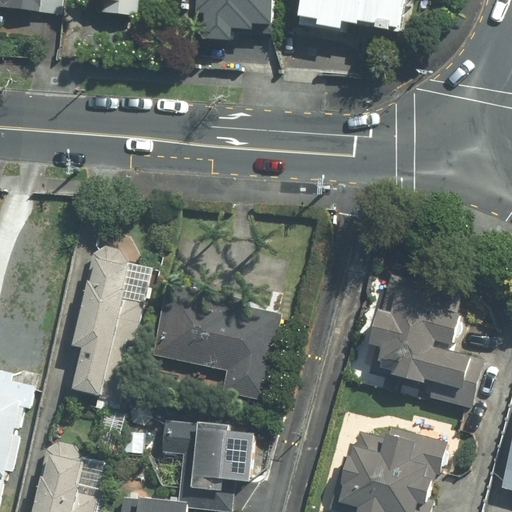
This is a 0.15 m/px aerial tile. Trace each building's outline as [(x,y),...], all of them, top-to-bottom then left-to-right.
[(0,0),(0,5),(69,11),(70,0),(0,0)] [(93,0),(93,6),(152,11),(152,0),(93,0)] [(272,19),(295,21),(295,0),(188,0),(187,27),(219,29),(219,36),(251,38),(251,24),(272,26),(272,19)] [(320,0),(317,21),(333,24),(332,29),(356,33),(357,28),(409,38),(415,0),(320,0)] [(130,401),(153,306),(141,303),(150,264),(134,260),(134,259),(134,258),(133,257),(133,256),(132,255),(132,254),(131,253),(130,252),(130,251),(129,251),(128,250),(127,249),(126,249),(125,248),(124,248),(123,247),(122,247),(121,247),(120,246),(119,246),(118,246),(117,246),(116,247),(114,247),(113,247),(112,247),(111,248),(110,248),(109,249),(108,249),(107,250),(107,251),(106,252),(105,252),(104,253),(83,342),(98,345),(87,391),(130,401)] [(471,288),(402,272),(386,342),(396,344),(390,372),(438,383),(436,395),(485,406),(497,352),(473,346),(481,312),(466,309),(471,288)] [(279,399),(296,311),(222,296),(223,288),(183,280),(169,353),(239,366),(234,390),(279,399)] [(24,471),(38,405),(44,407),(48,386),(0,375),(0,511),(8,511),(18,469),(24,471)] [(133,495),(132,511),(208,511),(208,509),(246,511),(248,478),(268,479),(271,427),(172,420),(169,453),(190,454),(187,499),(133,495)] [(368,430),(355,495),(375,499),(372,511),(439,511),(442,499),(451,501),(463,437),(403,426),(402,436),(368,430)] [(123,428),(121,451),(151,452),(152,430),(123,428)] [(101,511),(106,494),(93,491),(103,452),(56,441),(39,511),(101,511)] [(511,446),(499,495),(511,498),(511,446)]
